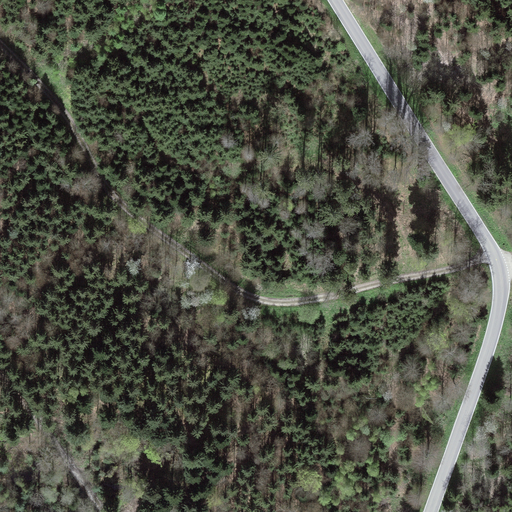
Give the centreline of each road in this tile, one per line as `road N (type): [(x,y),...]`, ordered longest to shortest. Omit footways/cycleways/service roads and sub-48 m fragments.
road 1 (track): [(494,255),(317,300),(254,298),(137,218),(66,115),(0,40)]
road 2 (tertiary): [(431,511),(493,331),(498,270),(336,0)]
road 3 (track): [(0,370),(103,511)]
